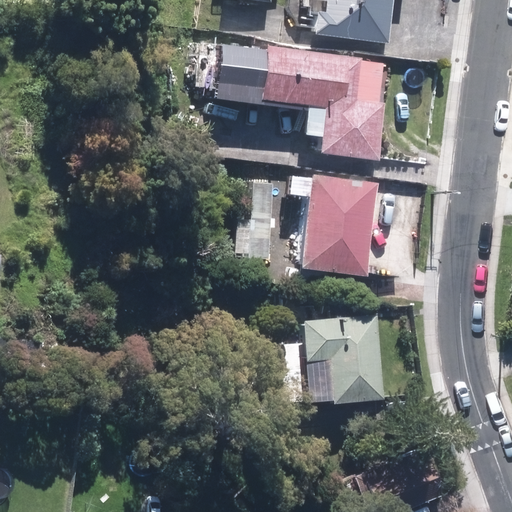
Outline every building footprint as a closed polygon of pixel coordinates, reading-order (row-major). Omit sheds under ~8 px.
[(300,43),(378,49),(382,3),(395,4),(395,0),(301,0),(301,6),(313,7),(313,16),(303,15),(300,43)] [(208,55),(205,107),(271,111),(269,138),(290,139),(290,144),(308,145),(307,164),(366,168),(373,66),(208,55)] [(362,185),(294,179),(286,270),(354,276),(362,185)] [(238,220),(224,219),(222,261),(257,263),(261,183),(240,182),(238,220)] [(281,346),(269,347),(272,403),(371,397),(366,318),(279,324),(281,346)] [(418,511),(416,504),(433,499),(416,449),(334,476),(344,507),(351,504),(353,511),(418,511)]
